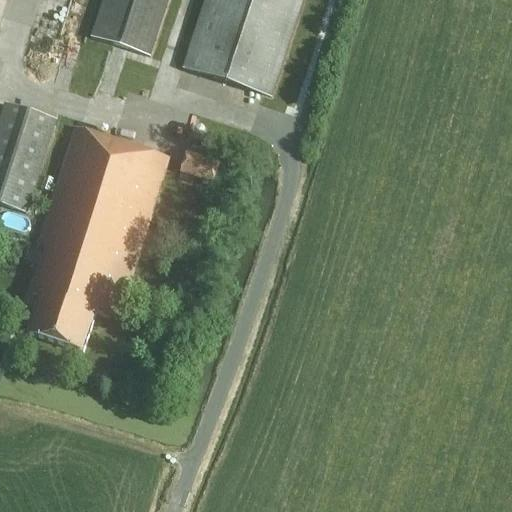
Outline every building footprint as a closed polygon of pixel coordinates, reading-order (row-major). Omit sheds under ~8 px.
[(170,0),(103,0),(91,38),(152,58),(170,0)] [(272,99),(304,0),(207,0),(184,70),(272,99)] [(56,121),(4,104),(0,115),(0,205),(26,214),(56,121)] [(85,353),(95,321),(97,316),(109,320),(114,303),(125,303),(170,159),(75,128),(37,248),(47,252),(33,296),(41,298),(29,335),(85,353)] [(221,163),(188,152),(181,173),(214,184),(221,163)] [(0,296),(0,304),(1,306),(6,307),(10,305),(11,300),(9,296),(4,294),(0,296)]
